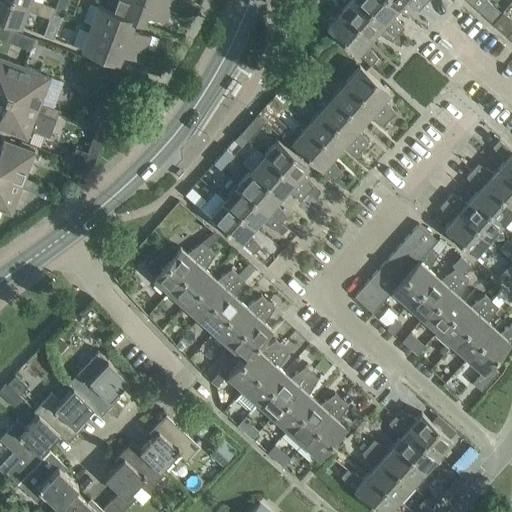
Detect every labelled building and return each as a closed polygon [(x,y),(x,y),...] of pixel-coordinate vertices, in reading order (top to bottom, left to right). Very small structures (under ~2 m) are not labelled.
[(28,2),(21,0),(0,0),(0,17),(20,25),(28,2)] [(21,0),(28,2),(27,8),(38,13),(42,2),(37,0),(21,0)] [(149,0),(109,0),(107,6),(106,7),(134,18),(134,19),(143,22),(148,8),(156,11),(155,15),(166,19),(171,8),(149,0)] [(360,0),(349,0),(341,9),(371,36),(377,30),(392,40),(398,45),(403,39),(398,33),(360,0)] [(391,0),(360,0),(398,33),(404,27),(393,12),(398,6),(391,0)] [(420,0),(391,0),(398,6),(403,0),(419,10),(425,3),(420,0)] [(420,0),(425,3),(431,9),(437,2),(434,0),(420,0)] [(468,0),(478,8),(485,0),(468,0)] [(489,0),(485,0),(478,8),(493,22),(503,11),(489,0)] [(42,2),(38,13),(49,17),(52,18),(53,12),(56,7),(42,2)] [(98,3),(89,26),(146,46),(151,34),(139,29),(138,34),(130,31),(134,19),(134,18),(106,7),(107,6),(98,3)] [(371,36),(341,9),(328,25),(371,64),(378,56),(366,42),(371,36)] [(511,19),(503,11),(493,22),(508,35),(511,30),(511,19)] [(49,17),(42,33),(53,37),(61,15),(53,12),(52,18),(49,17)] [(12,29),(0,24),(0,37),(8,40),(12,29)] [(146,46),(89,26),(81,48),(118,61),(123,48),(131,51),(130,55),(141,59),(146,46)] [(8,40),(30,49),(35,37),(12,29),(8,40)] [(0,91),(4,93),(9,91),(19,63),(0,55),(0,91)] [(7,95),(6,97),(11,95),(38,106),(37,111),(46,114),(49,104),(53,106),(63,80),(19,63),(9,91),(4,93),(7,95)] [(360,64),(346,79),(389,118),(395,112),(384,97),(389,91),(360,64)] [(346,79),(333,94),(363,121),(368,115),(383,125),(389,118),(346,79)] [(333,94),(319,109),(363,148),(369,141),(357,127),(363,121),(333,94)] [(11,95),(6,97),(0,113),(0,126),(27,137),(31,127),(49,135),(59,108),(53,106),(49,104),(46,114),(37,111),(38,106),(11,95)] [(319,109),(306,124),(336,151),(341,145),(357,155),(363,148),(319,109)] [(246,124),(240,131),(249,139),(255,132),(246,124)] [(336,151),(306,124),(292,140),(336,179),(342,171),(331,157),(336,151)] [(239,132),(233,139),(241,145),(247,139),(239,132)] [(3,138),(0,147),(0,172),(23,181),(21,186),(31,190),(34,180),(25,176),(35,150),(3,138)] [(278,138),(264,153),(308,192),(314,185),(302,171),(308,164),(278,138)] [(504,160),(499,165),(511,177),(511,149),(499,138),(493,145),(504,160)] [(264,153),(251,168),(281,195),(286,189),(302,199),(308,192),(264,153)] [(478,162),(472,169),(511,204),(511,177),(499,165),(494,171),(478,162)] [(251,168),(237,183),(281,222),(287,215),(276,201),(281,195),(251,168)] [(478,190),(472,195),(502,222),(511,211),(511,204),(472,169),(466,175),(478,190)] [(0,207),(11,212),(21,186),(23,181),(0,172),(0,207)] [(44,183),(34,180),(31,190),(40,193),(42,188),(44,183)] [(237,183),(224,198),(254,225),(260,219),(275,228),(283,233),(288,228),(281,222),(237,183)] [(314,185),(308,192),(314,198),(320,191),(314,185)] [(40,193),(39,195),(47,198),(50,191),(42,188),(40,193)] [(215,190),(201,205),(210,213),(254,252),(260,245),(249,230),(254,225),(224,198),(215,190)] [(452,192),(446,198),(489,237),(502,222),(472,195),(467,201),(452,192)] [(446,198),(440,205),(451,219),(445,226),(475,253),(484,260),(497,244),(489,237),(446,198)] [(429,248),(432,246),(437,239),(419,222),(410,232),(429,248)] [(421,257),(429,248),(410,232),(402,241),(421,257)] [(511,241),(508,237),(500,246),(511,257),(511,241)] [(154,276),(169,290),(208,247),(201,241),(187,252),(181,246),(176,252),(165,264),(154,276)] [(394,250),(413,266),(419,259),(420,259),(421,257),(402,241),(394,250)] [(393,289),(408,303),(435,273),(429,267),(439,252),(432,246),(429,248),(421,257),(420,259),(419,259),(413,266),(405,275),(397,284),(393,289)] [(169,290),(184,303),(211,273),(205,268),(215,253),(208,247),(169,290)] [(386,259),(405,275),(413,266),(394,250),(386,259)] [(461,254),(452,264),(455,267),(462,273),(471,263),(461,254)] [(378,268),(397,284),(405,275),(386,259),(378,268)] [(184,303),(199,317),(238,273),(231,267),(217,278),(211,273),(184,303)] [(408,303),(423,316),(462,273),(455,267),(440,278),(435,273),(408,303)] [(389,293),(393,289),(397,284),(378,268),(370,277),(389,293)] [(504,268),(498,276),(504,281),(510,273),(504,268)] [(199,317),(214,330),(241,300),(235,295),(245,279),(238,273),(199,317)] [(423,316),(438,329),(465,299),(459,294),(468,279),(462,273),(423,316)] [(381,302),(389,293),(370,277),(362,286),(381,302)] [(373,312),(381,302),(362,286),(354,295),(373,312)] [(492,299),(453,343),(468,356),(494,326),(489,321),(498,305),(507,295),(500,289),(492,299)] [(438,329),(453,343),(492,299),(485,293),(470,305),(465,299),(438,329)] [(214,330),(229,343),(268,300),(261,294),(247,305),(241,300),(214,330)] [(229,343),(244,356),(244,357),(255,345),(271,327),(265,321),(275,306),(268,300),(229,343)] [(494,326),(468,356),(483,370),(472,381),(482,389),(499,371),(490,362),(511,337),(511,322),(500,331),(494,326)] [(228,374),(243,388),(282,344),(275,338),(261,350),(255,345),(244,357),(244,356),(228,374)] [(181,340),(176,344),(181,349),(185,345),(181,340)] [(250,410),(258,401),(285,371),(279,366),(289,350),(282,344),(243,388),(235,397),(250,410)] [(72,386),(93,406),(101,414),(113,401),(110,397),(128,378),(107,358),(99,351),(86,364),(68,382),(72,386)] [(258,401),(273,415),(312,371),(305,365),(291,376),(285,371),(258,401)] [(273,415),(288,428),(315,398),(309,392),(318,377),(312,371),(273,415)] [(219,372),(211,381),(217,386),(225,377),(219,372)] [(34,410),(38,413),(59,433),(67,441),(79,428),(75,425),(93,406),(72,386),(60,399),(51,391),(34,410)] [(288,428),(303,441),(342,398),(335,392),(321,403),(315,398),(288,428)] [(342,398),(303,441),(318,455),(345,425),(339,419),(348,404),(342,398)] [(401,408),(395,415),(438,454),(452,438),(422,412),(416,418),(401,408)] [(5,470),(18,482),(32,467),(49,449),(46,446),(59,433),(38,413),(25,426),(17,418),(0,436),(0,437),(19,455),(5,470)] [(158,429),(140,448),(161,469),(173,455),(182,463),(185,459),(199,444),(166,413),(154,426),(158,429)] [(400,436),(395,442),(425,469),(438,454),(395,415),(389,422),(400,436)] [(374,438),(368,445),(411,484),(425,469),(395,442),(390,448),(374,438)] [(215,447),(210,452),(222,464),(234,452),(230,448),(222,440),(215,447)] [(120,490),(112,499),(123,510),(135,498),(129,492),(138,482),(148,490),(164,472),(161,469),(140,448),(132,441),(120,453),(123,457),(105,476),(120,490)] [(373,466),(368,472),(398,499),(411,484),(368,445),(362,452),(373,466)] [(471,445),(464,454),(472,462),(480,454),(471,445)] [(44,491),(57,503),(74,488),(78,483),(58,464),(62,461),(49,449),(32,467),(18,482),(36,499),(44,491)] [(284,451),(278,459),(283,464),(290,456),(284,451)] [(386,511),(398,499),(368,472),(363,477),(347,468),(341,475),(382,511),(386,511)] [(74,488),(57,503),(53,508),(57,511),(125,511),(123,510),(112,499),(103,508),(96,502),(92,506),(74,488)] [(250,511),(270,511),(259,502),(250,511)]
